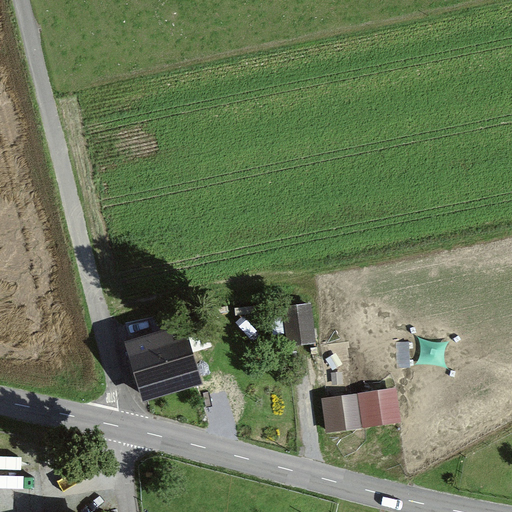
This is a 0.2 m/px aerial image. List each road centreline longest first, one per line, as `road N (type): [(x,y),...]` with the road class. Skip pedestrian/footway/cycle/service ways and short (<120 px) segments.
road 1 (unclassified): [(120,427),(20,0)]
road 2 (tertiary): [(120,427),(455,511)]
road 3 (tertiary): [(0,402),(120,427)]
